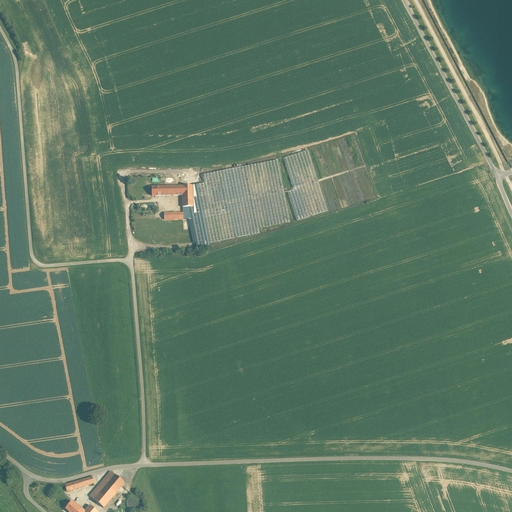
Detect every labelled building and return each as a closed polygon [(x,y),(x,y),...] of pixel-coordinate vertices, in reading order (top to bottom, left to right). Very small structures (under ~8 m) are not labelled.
[(308,151),(284,159),(294,190),(287,192),(297,221),(327,211),(308,151)] [(279,161),(203,176),(205,185),(196,187),(199,199),(196,200),(200,221),(205,219),(210,244),(261,235),(260,230),(291,224),(279,161)] [(182,186),(165,187),(165,196),(182,195),(183,208),(193,207),(193,186),(182,186)] [(165,187),(152,187),(152,196),(165,196),(165,187)] [(195,230),(195,213),(179,213),(179,220),(183,219),(183,230),(195,230)] [(111,472),(99,486),(103,489),(115,475),(111,472)] [(115,475),(103,489),(94,500),(104,508),(125,483),(115,475)] [(92,477),(65,485),(67,492),(94,484),(92,477)] [(99,486),(90,497),(94,500),(103,489),(99,486)] [(142,506),(143,503),(142,500),(140,497),(138,495),(134,495),(131,495),(129,497),(127,500),(126,503),(127,506),(129,509),(131,510),(135,511),(138,510),(140,509),(142,506)] [(78,511),(81,509),(72,502),(65,509),(68,511),(78,511)]
